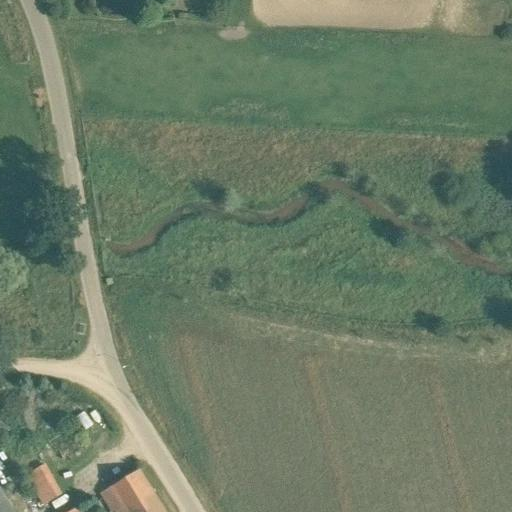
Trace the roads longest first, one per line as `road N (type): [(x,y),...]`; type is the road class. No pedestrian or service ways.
road 1 (unclassified): [(104,371),(49,41),(31,0)]
road 2 (unclassified): [(188,511),(104,371)]
